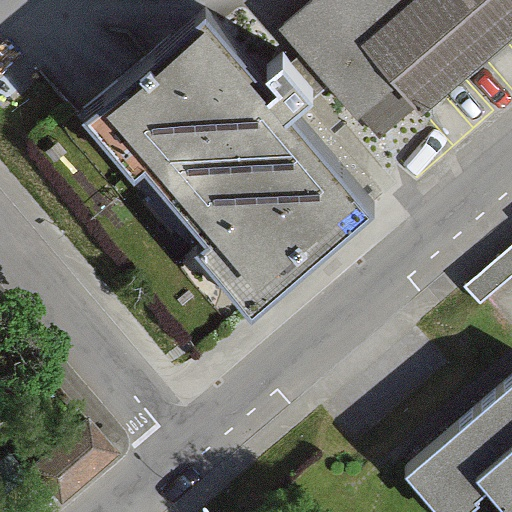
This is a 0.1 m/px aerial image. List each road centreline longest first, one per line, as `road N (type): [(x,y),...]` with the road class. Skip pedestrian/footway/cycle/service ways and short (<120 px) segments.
road 1 (residential): [(177,440),(511,158)]
road 2 (unclassified): [(0,231),(177,440)]
